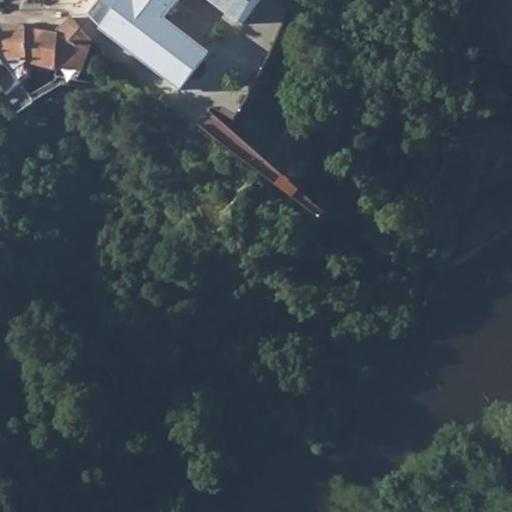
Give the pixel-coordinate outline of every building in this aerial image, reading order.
[(212,0),(242,22),(259,0),(125,0),(103,31),(180,88),(206,53),(161,17),(173,0),(212,0)] [(100,47),(80,27),(71,18),(56,35),(65,37),(58,73),(81,69),(100,47)] [(28,29),(0,24),(0,62),(16,85),(29,83),(28,73),(28,29)] [(65,37),(56,35),(28,29),(28,73),(38,73),(38,80),(57,80),(58,73),(65,37)] [(16,85),(0,62),(0,92),(4,102),(16,85)]
